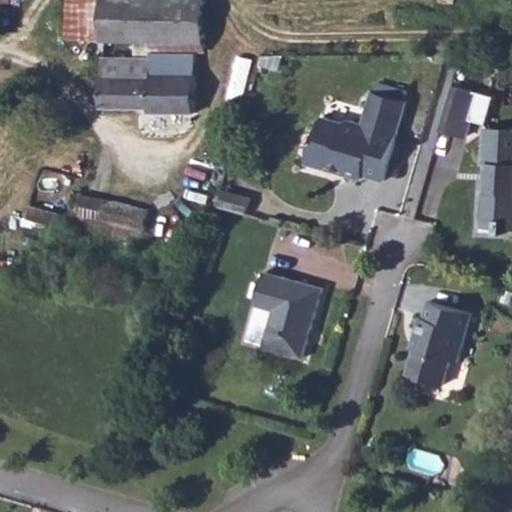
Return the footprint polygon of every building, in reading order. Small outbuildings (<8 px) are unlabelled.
[(103,41),(103,0),(67,0),(67,40),(103,41)] [(207,0),(103,0),(103,41),(206,44),(207,0)] [(199,119),(200,58),(149,57),(150,62),(106,61),(106,114),(151,115),(151,118),(199,119)] [(474,121),(486,125),(494,97),(453,84),(439,131),(468,140),(474,121)] [(379,130),(399,134),(407,103),(372,93),(364,117),(377,122),(379,130)] [(386,181),(399,134),(379,130),(377,122),(364,117),(363,122),(350,118),(349,123),(326,115),(319,137),(314,136),(306,161),(347,171),(346,175),(364,181),(365,176),(386,181)] [(511,164),(511,129),(481,128),(480,163),(486,164),(485,190),(478,190),(476,223),(489,223),(489,232),(501,232),(502,223),(511,223),(511,191),(507,192),(509,164),(511,164)] [(197,202),(205,175),(178,166),(168,196),(196,206),(197,202)] [(140,246),(149,208),(81,192),(72,229),(140,246)] [(196,206),(192,220),(222,228),(228,211),(197,202),(196,206)] [(24,206),(22,232),(58,235),(61,209),(24,206)] [(302,359),(321,290),(265,276),(255,306),(274,312),(265,348),(302,359)] [(454,361),(468,313),(428,301),(422,318),(416,316),(410,336),(416,338),(406,373),(437,383),(446,359),(454,361)]
